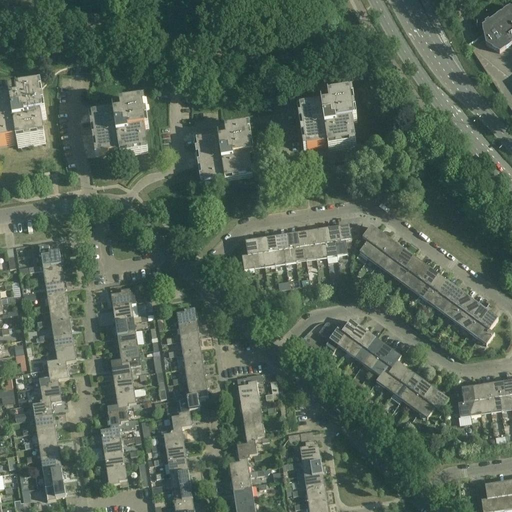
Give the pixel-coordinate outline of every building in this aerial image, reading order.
[(482,28),(484,36),(486,46),(500,54),(511,45),(511,9),(510,8),(488,24),(482,28)] [(43,122),(42,115),(39,94),(18,97),(20,111),(12,112),(11,104),(0,105),(0,148),(17,146),(18,147),(45,143),(42,122),(43,122)] [(323,116),(322,107),(301,111),(308,152),(328,149),(328,150),(357,146),(353,125),(354,125),(350,97),(329,101),(331,115),(323,116)] [(115,122),(114,114),(93,117),(99,158),(120,155),(120,156),(148,152),(145,132),(146,131),(142,104),(121,107),(123,121),(115,122)] [(219,146),(218,138),(198,141),(204,182),(225,179),(225,180),(253,176),(250,155),(251,155),(247,127),(225,131),(228,145),(219,146)] [(350,229),(339,230),(341,245),(335,245),(337,259),(348,257),(347,250),(352,250),(351,243),(352,243),(352,241),(350,231),(350,229)] [(350,231),(352,241),(360,240),(358,229),(350,231)] [(372,247),(380,235),(372,229),(363,241),(368,244),(360,255),(369,261),(377,250),(372,247)] [(327,260),(337,259),(335,245),(341,245),(339,230),(329,232),(331,246),(325,247),(327,260)] [(317,262),(327,260),(325,247),(331,246),(329,232),(319,233),(321,248),(315,248),(317,262)] [(307,264),(317,262),(315,248),(321,248),(319,233),(308,235),(310,249),(305,250),(307,264)] [(297,265),(307,264),(305,250),(310,249),(308,235),(298,237),(300,251),(295,252),(297,265)] [(369,261),(377,267),(385,256),(380,253),(389,241),(380,235),(372,247),(377,250),(369,261)] [(286,267),(297,265),(295,252),(300,251),(298,237),(288,238),(290,252),(284,253),(286,267)] [(276,268),(286,267),(284,253),(290,252),(288,238),(277,240),(279,254),(274,255),(276,268)] [(265,270),(276,268),(274,255),(279,254),(277,240),(267,241),(269,256),(263,256),(265,270)] [(255,272),(265,270),(263,256),(269,256),(267,241),(256,243),(259,257),(253,258),(255,272)] [(397,247),(389,241),(380,253),(385,256),(377,267),(385,273),(393,263),(389,259),(397,247)] [(247,250),(239,252),(240,259),(242,259),(244,273),(255,272),(253,258),(259,257),(256,243),(246,245),(247,250)] [(62,257),(61,257),(59,245),(48,247),(48,249),(41,248),(39,259),(41,259),(43,267),(36,268),(37,274),(43,273),(43,272),(52,271),(52,268),(62,267),(62,264),(63,264),(62,257)] [(385,273),(394,280),(402,269),(397,265),(406,253),(397,247),(389,259),(393,263),(385,273)] [(414,259),(406,253),(397,265),(402,269),(394,280),(402,286),(410,275),(405,271),(414,259)] [(402,286),(411,292),(419,281),(414,277),(422,265),(414,259),(405,271),(410,275),(402,286)] [(431,272),(422,265),(414,277),(419,281),(411,292),(419,298),(427,287),(422,284),(431,272)] [(54,282),(64,280),(64,278),(65,277),(64,270),(63,270),(62,267),(52,268),(52,271),(43,272),(45,286),(54,285),(54,282)] [(36,268),(19,271),(20,276),(37,274),(36,268)] [(419,298),(428,304),(432,299),(436,294),(431,290),(439,278),(431,272),(422,284),(427,287),(419,298)] [(436,294),(432,299),(428,304),(436,310),(444,300),(439,296),(448,284),(439,278),(431,290),(436,294)] [(65,284),(64,280),(54,282),(54,285),(45,286),(48,299),(56,298),(56,296),(66,294),(66,291),(67,291),(66,284),(65,284)] [(436,310),(444,317),(452,306),(448,302),(456,290),(448,284),(439,296),(444,300),(436,310)] [(465,296),(456,290),(448,302),(452,306),(444,317),(453,323),(461,312),(456,308),(465,296)] [(111,293),(112,301),(111,301),(112,308),(113,308),(114,312),(124,310),(124,308),(132,306),(130,292),(122,293),(121,291),(111,293)] [(56,298),(48,299),(50,314),(58,312),(58,310),(69,308),(68,305),(69,305),(68,298),(67,298),(66,294),(56,296),(56,298)] [(388,302),(391,298),(385,294),(382,298),(388,302)] [(453,323),(461,329),(469,318),(464,314),(473,303),(465,296),(456,308),(461,312),(453,323)] [(481,309),(473,303),(464,314),(469,318),(461,329),(469,335),(478,324),(473,321),(481,309)] [(115,322),(116,325),(126,324),(126,321),(134,320),(138,319),(136,305),(132,306),(124,308),(124,310),(114,312),(114,315),(113,315),(114,322),(115,322)] [(69,311),(69,308),(58,310),(58,312),(50,314),(52,327),(60,326),(60,323),(70,322),(70,319),(71,318),(70,311),(69,311)] [(469,335),(478,341),(486,330),(481,327),(490,315),(481,309),(473,321),(478,324),(469,335)] [(197,314),(196,314),(196,311),(185,313),(185,310),(177,311),(179,330),(188,329),(187,326),(198,325),(197,322),(199,321),(197,314)] [(499,321),(490,315),(481,327),(486,330),(478,341),(487,348),(495,336),(490,333),(499,321)] [(116,325),(116,329),(115,329),(116,336),(117,336),(118,339),(128,337),(128,335),(136,334),(134,320),(126,321),(126,324),(116,325)] [(166,332),(164,320),(158,321),(160,333),(166,332)] [(72,325),(71,325),(70,322),(60,323),(60,326),(52,327),(54,342),(62,340),(62,337),(72,336),(72,332),(73,332),(72,325)] [(327,324),(319,334),(324,338),(329,342),(330,343),(326,348),(334,354),(338,349),(346,338),(351,341),(360,329),(351,323),(343,334),(338,331),(332,326),(329,324),(327,324)] [(198,328),(198,325),(187,326),(188,329),(179,330),(181,344),(190,343),(189,340),(200,339),(199,335),(200,335),(200,328),(198,328)] [(338,349),(347,355),(355,344),(359,348),(368,336),(360,329),(351,341),(346,338),(338,349)] [(138,347),(136,334),(128,335),(128,337),(118,339),(118,342),(117,342),(118,349),(119,349),(120,353),(130,351),(130,348),(138,347)] [(73,339),(72,336),(62,337),(62,340),(54,342),(56,355),(64,354),(64,351),(75,350),(74,346),(75,346),(74,339),(73,339)] [(347,355),(355,361),(363,350),(368,354),(377,342),(368,336),(359,348),(355,344),(347,355)] [(202,342),(201,342),(200,342),(200,339),(189,340),(190,343),(181,344),(183,357),(192,356),(191,354),(202,352),(201,349),(203,349),(202,342)] [(298,347),(308,355),(313,349),(303,341),(298,347)] [(355,361),(363,367),(371,356),(376,360),(385,348),(377,342),(368,354),(363,350),(355,361)] [(15,348),(17,358),(24,356),(23,347),(15,348)] [(120,363),(112,365),(112,370),(123,369),(123,366),(133,365),(133,363),(140,362),(140,361),(138,347),(130,348),(130,351),(120,353),(120,356),(119,356),(120,363)] [(363,367),(372,373),(380,363),(384,366),(393,354),(385,348),(376,360),(371,356),(363,367)] [(44,368),(45,373),(48,372),(56,371),(56,369),(58,368),(58,369),(67,367),(67,365),(77,364),(76,360),(78,360),(76,353),(75,353),(75,350),(64,351),(64,354),(56,355),(57,363),(48,365),(48,367),(44,368)] [(184,358),(176,359),(178,372),(186,371),(194,370),(193,367),(204,366),(204,363),(205,362),(204,355),(202,355),(202,352),(191,354),(192,356),(183,357),(184,358)] [(372,373),(380,379),(384,374),(389,377),(398,365),(402,360),(393,354),(384,366),(380,363),(372,373)] [(380,379),(376,384),(385,390),(393,380),(398,383),(406,371),(410,366),(402,360),(398,365),(389,377),(384,374),(380,379)] [(113,374),(111,374),(112,381),(114,381),(114,384),(125,382),(125,380),(133,379),(132,371),(141,370),(140,362),(133,363),(133,365),(123,366),(123,369),(112,370),(113,374)] [(195,381),(206,379),(206,376),(207,376),(206,369),(205,369),(204,366),(193,367),(194,370),(186,371),(188,385),(196,383),(195,381)] [(68,371),(67,367),(58,369),(58,368),(56,369),(56,371),(48,372),(50,381),(40,382),(40,385),(35,385),(36,391),(41,390),(48,389),(48,386),(51,386),(59,385),(59,383),(69,381),(69,378),(70,377),(69,371),(68,371)] [(385,390),(393,397),(401,386),(406,389),(415,377),(406,371),(398,383),(393,380),(385,390)] [(505,400),(500,401),(500,404),(502,414),(511,412),(511,404),(510,399),(511,398),(511,374),(507,375),(508,383),(508,385),(503,385),(505,400)] [(393,397),(391,400),(399,407),(402,403),(410,392),(415,396),(424,384),(415,377),(406,389),(401,386),(393,397)] [(241,401),(241,404),(252,402),(251,400),(259,398),(256,378),(247,380),(247,381),(238,382),(239,393),(238,394),(239,401),(241,401)] [(114,384),(115,387),(113,388),(114,395),(116,394),(116,398),(127,396),(127,394),(135,392),(133,379),(125,380),(125,382),(114,384)] [(188,398),(188,399),(198,397),(198,395),(208,393),(208,390),(209,390),(208,382),(207,383),(206,379),(195,381),(196,383),(188,385),(190,398),(188,398)] [(277,383),(271,384),(273,396),(273,397),(273,396),(279,396),(277,383)] [(411,409),(414,404),(418,398),(423,402),(432,390),(424,384),(415,396),(410,392),(402,403),(411,409)] [(42,398),(32,400),(32,402),(33,407),(37,407),(41,406),(40,403),(43,403),(51,402),(51,400),(61,399),(61,395),(62,395),(61,388),(59,388),(59,385),(51,386),(48,386),(48,389),(41,390),(42,398)] [(502,414),(500,404),(499,401),(505,400),(503,385),(493,387),(495,402),(489,403),(491,416),(502,414)] [(493,387),(482,389),(485,403),(479,404),(481,417),(491,416),(489,403),(495,402),(493,387)] [(482,389),(472,390),(474,405),(469,406),(471,419),(481,417),(479,404),(485,403),(482,389)] [(418,398),(414,404),(411,409),(419,415),(427,405),(431,408),(440,396),(432,390),(423,402),(418,398)] [(454,407),(451,417),(459,415),(460,421),(471,419),(469,406),(474,405),(472,390),(462,392),(464,404),(464,406),(458,407),(454,407)] [(13,392),(1,393),(3,406),(15,405),(13,392)] [(111,409),(108,410),(109,415),(119,413),(118,411),(127,410),(129,410),(129,407),(137,406),(136,404),(135,392),(127,394),(127,396),(116,398),(117,401),(115,401),(116,404),(116,407),(111,408),(111,409)] [(181,412),(175,413),(175,414),(176,419),(180,419),(180,416),(182,416),(190,415),(190,413),(200,412),(200,408),(201,408),(200,402),(206,401),(205,400),(209,399),(208,394),(198,395),(198,397),(188,399),(188,401),(184,401),(180,402),(180,403),(180,404),(181,412)] [(427,405),(419,415),(420,419),(423,421),(429,421),(435,426),(442,416),(440,415),(448,404),(449,403),(440,396),(434,404),(431,408),(427,405)] [(241,414),(243,414),(243,417),(254,416),(253,413),(261,412),(259,398),(251,400),(252,402),(241,404),(242,407),(240,407),(241,414)] [(37,407),(33,407),(35,422),(43,421),(43,418),(54,416),(53,413),(54,413),(53,406),(62,405),(61,399),(51,400),(51,402),(43,403),(40,403),(41,406),(37,407)] [(109,415),(109,419),(108,419),(109,426),(110,426),(111,429),(121,427),(121,425),(129,424),(127,410),(118,411),(119,413),(109,415)] [(243,417),(244,421),(242,421),(243,428),(245,428),(245,431),(256,430),(255,427),(264,426),(261,412),(253,413),(254,416),(243,417)] [(175,414),(168,416),(169,421),(172,420),(174,433),(174,434),(183,432),(183,431),(192,429),(192,426),(194,425),(193,418),(191,419),(190,415),(182,416),(180,416),(180,419),(176,419),(175,414)] [(16,420),(12,420),(13,425),(28,423),(26,416),(15,417),(16,420)] [(43,421),(35,422),(37,436),(45,434),(45,432),(56,430),(55,427),(57,427),(55,419),(54,420),(54,416),(43,418),(43,421)] [(101,444),(102,444),(103,447),(113,445),(113,443),(121,441),(120,435),(136,433),(135,423),(129,424),(121,425),(121,427),(111,429),(111,432),(101,433),(101,437),(100,437),(101,444)] [(247,441),(247,445),(256,444),(258,444),(258,441),(262,441),(262,440),(266,440),(264,426),(255,427),(256,430),(245,431),(246,434),(244,434),(245,442),(247,441)] [(56,434),(56,430),(45,432),(45,434),(37,436),(39,449),(48,448),(47,445),(58,444),(57,440),(59,440),(57,433),(56,434)] [(185,446),(185,443),(186,443),(185,436),(183,436),(183,432),(174,434),(174,433),(172,434),(172,436),(168,437),(167,432),(160,433),(161,438),(164,438),(167,452),(175,450),(174,448),(185,446)] [(301,436),(289,438),(290,444),(302,442),(301,436)] [(136,447),(142,446),(141,438),(128,440),(129,446),(136,445),(136,447)] [(123,455),(121,441),(113,443),(113,445),(103,447),(103,450),(102,450),(103,457),(104,457),(105,461),(116,459),(115,456),(123,455)] [(322,464),(321,461),(322,461),(321,453),(320,454),(319,445),(315,446),(315,443),(305,445),(306,450),(301,451),(303,464),(311,463),(311,466),(322,464)] [(48,448),(39,449),(42,463),(50,461),(49,459),(60,458),(59,454),(61,454),(60,447),(58,447),(58,444),(47,445),(48,448)] [(238,452),(236,452),(238,459),(239,459),(240,463),(251,461),(250,459),(255,458),(254,458),(258,457),(256,444),(247,445),(248,447),(237,448),(238,452)] [(428,444),(426,447),(432,452),(435,449),(428,444)] [(187,450),(186,450),(185,446),(174,448),(175,450),(167,452),(169,466),(177,464),(176,462),(187,460),(187,457),(188,457),(187,450)] [(105,461),(105,464),(104,464),(105,471),(107,471),(107,474),(118,473),(117,470),(125,469),(123,455),(115,456),(116,459),(105,461)] [(60,461),(60,458),(49,459),(50,461),(42,463),(44,476),(52,475),(51,473),(62,471),(61,468),(63,468),(62,461),(60,461)] [(188,464),(187,460),(176,462),(177,464),(169,466),(171,479),(179,478),(178,476),(189,474),(189,471),(190,471),(189,464),(188,464)] [(230,467),(230,470),(229,470),(230,477),(231,477),(232,480),(242,479),(242,476),(250,475),(248,462),(251,461),(240,463),(240,465),(230,467)] [(304,470),(305,478),(313,477),(313,479),(324,478),(323,475),(325,474),(323,467),(322,467),(322,464),(311,466),(311,463),(303,464),(296,465),(297,471),(304,470)] [(128,488),(125,469),(117,470),(118,473),(107,474),(108,478),(106,478),(107,485),(109,485),(109,488),(120,487),(120,489),(128,488)] [(52,475),(44,476),(46,490),(54,489),(54,486),(64,485),(64,482),(65,482),(64,474),(62,475),(62,471),(51,473),(52,475)] [(191,477),(190,477),(189,474),(178,476),(179,478),(171,479),(173,493),(181,492),(181,489),(191,488),(191,484),(192,484),(191,477)] [(242,479),(232,480),(232,484),(231,484),(232,491),(233,491),(234,494),(244,492),(244,490),(252,489),(251,480),(258,479),(257,474),(250,475),(242,476),(242,479)] [(300,493),(307,492),(315,491),(315,493),(326,492),(325,488),(327,488),(326,481),(324,481),(324,478),(313,479),(313,477),(305,478),(298,479),(299,484),(300,493)] [(511,511),(511,484),(506,485),(508,500),(502,500),(504,511),(511,511)] [(65,488),(64,485),(54,486),(54,489),(46,490),(48,504),(56,503),(56,500),(66,499),(66,495),(67,495),(66,488),(65,488)] [(492,502),(493,511),(504,511),(502,500),(508,500),(506,485),(496,487),(498,501),(492,502)] [(498,501),(496,487),(477,490),(479,503),(473,504),(474,511),(493,511),(492,502),(498,501)] [(164,488),(152,490),(153,496),(165,495),(164,488)] [(192,491),(191,488),(181,489),(181,492),(173,493),(175,507),(183,505),(183,503),(194,501),(193,498),(194,498),(193,491),(192,491)] [(234,494),(234,497),(233,497),(234,505),(236,504),(236,508),(247,506),(246,503),(254,502),(252,489),(244,490),(244,492),(234,494)] [(307,492),(309,505),(317,504),(318,507),(328,505),(328,502),(329,502),(328,494),(326,495),(326,492),(315,493),(315,491),(307,492)] [(183,505),(175,507),(175,511),(195,511),(196,511),(195,504),(194,505),(194,501),(183,503),(183,505)] [(166,502),(154,503),(155,510),(167,508),(166,502)] [(256,511),(254,502),(246,503),(247,506),(236,508),(237,511),(235,511),(256,511)]
